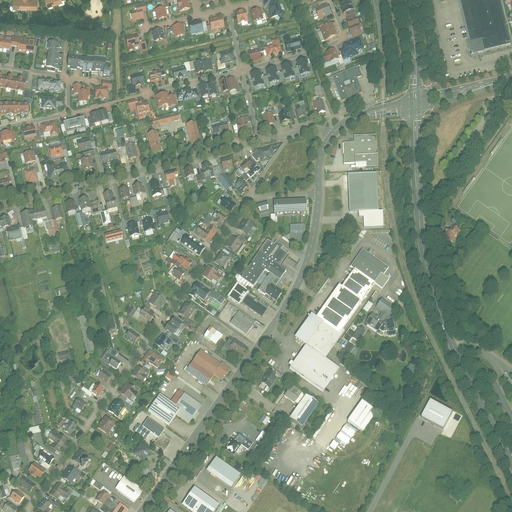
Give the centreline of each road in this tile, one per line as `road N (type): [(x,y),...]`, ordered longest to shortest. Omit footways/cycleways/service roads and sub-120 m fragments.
road 1 (residential): [(318,193),(259,195),(240,204),(24,511)]
road 2 (secondary): [(414,104),(430,294),(511,467)]
road 3 (unclassified): [(139,511),(292,292),(318,193)]
road 4 (residential): [(257,138),(0,202)]
road 5 (unknown): [(287,473),(340,409),(279,365),(283,341)]
road 6 (residential): [(241,69),(341,40),(329,0)]
